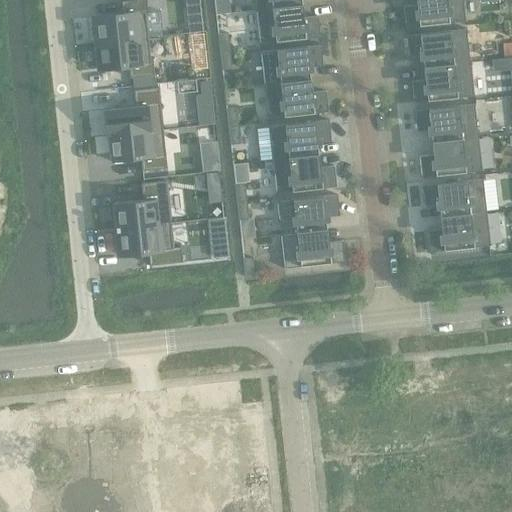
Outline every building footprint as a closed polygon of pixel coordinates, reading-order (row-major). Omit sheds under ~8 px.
[(123,14),(93,17),(94,22),(96,43),(148,37),(146,13),(148,13),(146,0),(138,0),(122,2),(123,12),(123,14)] [(200,0),(187,0),(188,10),(201,9),(200,0)] [(254,0),(256,11),(302,6),(301,0),(254,0)] [(462,0),(415,0),(416,6),(403,7),(405,28),(466,22),(466,20),(464,20),(462,0)] [(302,6),(256,11),(260,43),(258,43),(259,45),(319,38),(317,17),(303,18),(302,6)] [(423,68),(469,63),(466,31),(467,31),(467,30),(406,36),(408,57),(422,56),(423,68)] [(219,53),(229,52),(227,34),(217,35),(219,53)] [(148,37),(96,43),(99,69),(129,66),(129,68),(130,78),(155,75),(153,62),(151,62),(148,37)] [(264,86),(310,81),(309,68),(323,67),(320,46),(259,53),(260,54),(261,54),(264,86)] [(229,52),(219,53),(221,71),(231,70),(229,52)] [(469,63),(423,68),(424,81),(411,82),(413,103),(474,97),(474,95),(473,95),(469,63)] [(211,81),(201,83),(202,95),(213,94),(211,81)] [(310,81),(264,86),(268,118),(267,118),(267,120),(328,113),(325,92),(312,93),(310,81)] [(135,107),(104,110),(106,136),(109,136),(163,130),(159,87),(134,90),(135,107)] [(431,143),(478,138),(474,106),(475,106),(475,104),(414,111),(417,132),(430,131),(431,143)] [(226,110),(228,128),(238,127),(236,109),(226,110)] [(273,161),(319,156),(317,143),(331,142),(329,121),(268,127),(268,129),(269,129),(273,161)] [(238,127),(228,128),(230,146),(240,145),(238,127)] [(163,130),(109,136),(112,162),(141,159),(142,171),(167,168),(163,130)] [(478,138),(431,143),(433,156),(419,157),(422,178),(482,171),(482,170),(481,170),(478,138)] [(319,156),(273,161),(276,193),(275,193),(275,194),(336,188),(334,167),(320,168),(319,156)] [(219,159),(203,161),(204,172),(220,170),(219,159)] [(220,172),(207,173),(208,187),(221,186),(220,172)] [(440,218),(486,213),(482,181),(483,181),(483,179),(423,186),(425,207),(438,205),(440,218)] [(143,200),(114,203),(116,227),(116,229),(173,223),(169,181),(142,184),(143,200)] [(236,203),(246,202),(244,184),(234,185),(236,203)] [(281,236),(327,231),(326,218),(339,217),(337,195),(276,202),(276,204),(278,204),(281,236)] [(246,202),(236,203),(238,221),(249,220),(246,202)] [(486,213),(440,218),(441,230),(428,232),(430,253),(491,246),(491,244),(489,244),(486,213)] [(173,223),(116,229),(119,255),(149,252),(150,264),(185,260),(184,247),(176,247),(173,223)] [(327,231),(281,236),(285,267),(283,267),(284,269),(344,262),(342,241),(328,243),(327,231)] [(253,259),(243,260),(245,278),(255,277),(253,259)] [(504,356),(478,359),(484,411),(509,408),(504,356)] [(478,359),(453,362),(458,414),(484,411),(478,359)] [(453,362),(427,365),(433,417),(458,414),(453,362)] [(427,365),(412,366),(417,413),(423,412),(424,418),(433,417),(427,365)] [(215,426),(196,428),(199,460),(215,459),(212,433),(267,427),(265,415),(269,414),(266,384),(212,390),(215,426)] [(171,395),(115,401),(118,431),(174,425),(171,395)] [(379,412),(337,416),(340,441),(382,437),(381,433),(379,412)] [(403,431),(392,432),(393,440),(404,439),(403,431)] [(392,432),(381,433),(382,437),(382,441),(393,440),(392,432)] [(195,435),(181,436),(184,462),(198,461),(195,435)] [(382,437),(340,441),(343,467),(384,462),(382,441),(382,437)] [(384,462),(343,467),(345,492),(387,488),(386,484),(384,462)] [(409,482),(398,483),(398,491),(410,490),(409,482)] [(398,483),(386,484),(387,488),(387,492),(398,491),(398,483)] [(387,488),(345,492),(347,511),(389,511),(387,492),(387,488)] [(483,511),(482,503),(474,504),(474,511),(483,511)]
